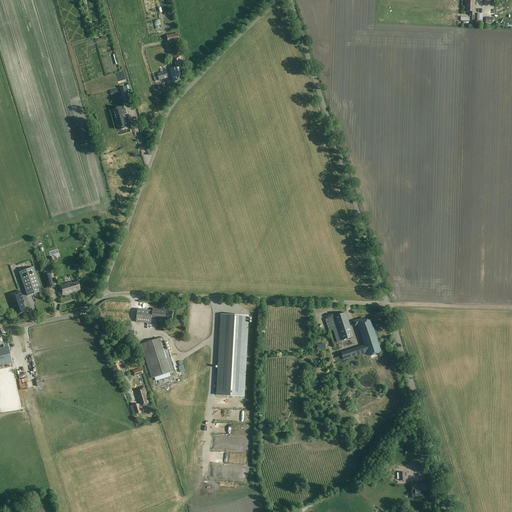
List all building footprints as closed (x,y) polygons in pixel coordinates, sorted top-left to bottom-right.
[(469,15),(472,16),(472,21),(482,21),(482,14),(474,14),(474,1),(466,1),(466,12),(469,12),(469,15)] [(178,33),(167,35),(168,42),(180,40),(178,33)] [(179,66),(182,66),(180,55),(173,56),(175,67),(169,69),(171,77),(172,77),(173,82),(180,80),(179,75),(180,75),(179,66)] [(159,81),(168,78),(166,71),(157,74),(159,81)] [(126,87),(120,89),(122,96),(123,101),(129,99),(128,95),(126,87)] [(119,130),(129,128),(123,108),(114,111),(119,130)] [(28,296),(42,291),(33,267),(19,272),(28,296)] [(50,273),(44,275),(48,289),(55,287),(50,273)] [(72,284),(71,282),(59,286),(62,295),(80,290),(78,282),(72,284)] [(9,298),(14,311),(15,310),(17,315),(26,312),(23,303),(24,302),(20,291),(15,293),(8,295),(9,298)] [(146,323),(151,323),(151,319),(166,320),(166,319),(172,320),(173,312),(166,311),(166,310),(152,308),(152,311),(137,309),(136,322),(146,323)] [(333,317),(341,340),(353,337),(345,313),(333,317)] [(221,315),(217,396),(244,398),(248,316),(221,315)] [(340,352),(342,359),(366,352),(367,356),(380,352),(370,320),(365,322),(364,318),(353,321),(354,325),(357,325),(364,345),(340,352)] [(155,320),(155,325),(151,325),(151,332),(160,331),(158,320),(155,320)] [(141,344),(149,369),(152,378),(173,371),(171,363),(163,337),(147,342),(147,341),(143,342),(143,343),(141,344)] [(4,347),(0,348),(0,365),(11,363),(12,363),(8,341),(3,342),(4,347)] [(143,373),(141,368),(132,370),(134,376),(143,373)] [(137,398),(138,398),(140,406),(147,404),(145,396),(147,395),(144,387),(135,390),(137,398)] [(141,413),(139,405),(138,404),(134,405),(134,407),(131,408),(133,415),(141,413)] [(420,483),(413,483),(413,487),(410,487),(411,492),(413,492),(420,492),(423,492),(423,490),(427,490),(427,483),(420,483)]
